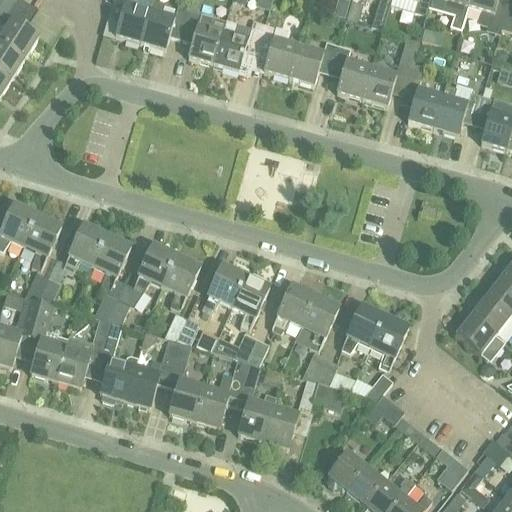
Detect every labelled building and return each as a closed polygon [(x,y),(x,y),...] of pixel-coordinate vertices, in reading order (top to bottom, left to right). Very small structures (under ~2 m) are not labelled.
[(18,1),(17,0),(4,0),(0,7),(0,19),(5,22),(18,1)] [(140,48),(149,15),(125,8),(127,0),(113,0),(108,22),(119,25),(115,41),(140,48)] [(356,0),(365,3),(366,0),(380,0),(371,32),(382,35),(390,8),(392,0),(356,0)] [(398,0),(418,5),(415,17),(426,20),(428,12),(431,0),(398,0)] [(431,0),(428,12),(440,15),(444,4),(457,8),(454,20),(465,23),(468,11),(469,12),(472,0),(431,0)] [(499,0),(472,0),(469,12),(481,15),(479,22),(482,28),(502,33),(510,5),(499,2),(499,0)] [(18,1),(5,22),(9,25),(10,24),(16,27),(28,7),(18,1)] [(149,15),(140,48),(165,56),(169,40),(181,44),(189,15),(178,12),(175,23),(160,19),(164,8),(153,4),(149,15)] [(511,5),(510,5),(502,33),(511,36),(511,5)] [(28,7),(16,27),(26,34),(39,14),(28,7)] [(189,15),(181,44),(192,47),(188,62),(213,70),(223,37),(198,30),(201,19),(189,15)] [(10,24),(9,25),(0,39),(0,48),(25,64),(39,42),(26,34),(16,27),(10,24)] [(223,37),(213,70),(238,77),(242,62),(254,65),(256,58),(257,58),(263,36),(251,33),(248,44),(233,40),(237,29),(226,26),(224,37),(223,37)] [(265,29),(263,36),(257,58),(268,61),(263,76),(288,84),(298,51),(274,44),(277,32),(265,29)] [(396,79),(372,72),(362,105),(387,112),(391,97),(402,100),(412,69),(418,46),(406,42),(396,79)] [(323,58),(298,51),(288,84),(313,91),(318,75),(330,79),(338,50),(327,47),(323,58)] [(25,64),(0,48),(0,78),(12,85),(25,64)] [(350,54),(338,50),(330,79),(341,82),(336,98),(362,105),(372,72),(347,65),(350,54)] [(412,69),(402,100),(400,108),(412,112),(407,127),(433,134),(443,102),(417,95),(424,72),(412,69)] [(0,103),(12,85),(0,78),(0,103)] [(443,102),(433,134),(458,141),(462,126),(474,129),(482,101),(480,100),(484,84),(475,81),(470,97),(446,90),(443,102)] [(511,109),(482,101),(474,129),(485,132),(480,148),(505,156),(511,132),(511,109)] [(23,252),(38,220),(14,209),(0,240),(0,257),(3,259),(11,247),(23,252)] [(437,213),(423,209),(420,219),(434,223),(437,213)] [(38,220),(23,252),(36,258),(33,272),(41,276),(62,231),(38,220)] [(93,272),(107,241),(84,230),(63,275),(71,279),(80,267),(93,272)] [(107,241),(93,272),(105,278),(101,292),(111,297),(132,252),(107,241)] [(162,292),(177,261),(153,250),(132,295),(142,299),(151,287),(162,292)] [(201,272),(177,261),(162,292),(175,298),(171,313),(180,317),(201,272)] [(511,269),(501,283),(511,291),(511,269)] [(232,312),(246,281),(223,270),(202,315),(212,319),(220,307),(232,312)] [(38,307),(49,283),(36,278),(25,303),(29,305),(29,304),(38,307)] [(246,281),(232,312),(244,318),(240,333),(249,337),(270,292),(246,281)] [(38,307),(41,308),(51,310),(60,289),(49,283),(38,307)] [(511,291),(501,283),(486,302),(511,321),(511,291)] [(301,333),(315,301),(292,290),(271,335),(281,339),(289,327),(301,333)] [(107,327),(118,303),(105,297),(94,322),(99,325),(107,327)] [(511,321),(486,302),(483,300),(479,301),(474,308),(474,311),(477,314),(472,320),(497,340),(511,321)] [(315,301),(301,333),(313,339),(309,353),(319,357),(339,312),(315,301)] [(118,303),(107,327),(111,328),(120,331),(130,309),(118,303)] [(19,340),(0,334),(0,371),(10,374),(19,345),(30,348),(41,308),(38,307),(29,304),(29,305),(19,340)] [(51,310),(41,308),(30,348),(40,351),(31,380),(56,387),(68,345),(57,342),(55,350),(43,347),(53,311),(51,310)] [(371,353),(385,322),(361,311),(341,355),(350,360),(359,348),(371,353)] [(177,347),(188,323),(175,318),(164,343),(168,344),(177,347)] [(497,340),(472,320),(456,340),(481,359),(497,340)] [(385,322),(371,353),(383,359),(379,373),(389,378),(409,333),(385,322)] [(199,328),(188,323),(177,347),(179,348),(190,351),(199,328)] [(68,345),(56,387),(80,394),(91,356),(102,359),(111,328),(107,327),(99,325),(92,349),(69,342),(68,345)] [(111,328),(102,359),(113,362),(122,331),(120,331),(111,328)] [(246,367),(257,344),(244,338),(233,363),(237,365),(246,367)] [(179,348),(177,347),(168,344),(159,374),(170,377),(179,348)] [(257,344),(246,367),(249,368),(259,371),(269,349),(257,344)] [(179,348),(170,377),(183,381),(191,351),(190,351),(179,348)] [(316,387),(326,363),(314,358),(302,383),(306,385),(306,384),(316,387)] [(339,369),(326,363),(316,387),(328,391),(339,369)] [(246,367),(237,365),(229,395),(240,398),(249,368),(246,367)] [(125,407),(135,373),(110,366),(100,400),(125,407)] [(249,368),(240,398),(252,402),(261,371),(259,371),(249,368)] [(160,380),(135,373),(125,407),(151,415),(160,380)] [(375,410),(383,399),(393,387),(383,378),(364,401),(375,410)] [(306,384),(306,385),(297,415),(309,419),(312,410),(340,417),(346,396),(328,391),(316,387),(306,384)] [(194,427),(204,393),(179,386),(169,420),(194,427)] [(229,400),(204,393),(194,427),(219,434),(229,400)] [(263,447),(273,413),(276,402),(265,399),(262,410),(248,406),(238,440),(263,447)] [(383,399),(375,410),(366,422),(375,428),(382,419),(400,432),(405,425),(401,422),(405,417),(383,399)] [(299,420),(273,413),(263,447),(289,455),(299,420)] [(424,440),(405,425),(400,432),(417,447),(418,447),(424,440)] [(511,445),(511,444),(511,426),(503,438),(511,445)] [(418,447),(417,447),(411,455),(427,467),(428,466),(431,468),(435,462),(437,463),(444,454),(424,440),(418,447)] [(482,456),(487,461),(476,476),(483,481),(495,466),(499,470),(509,458),(492,444),(482,456)] [(444,455),(437,463),(447,472),(437,485),(451,496),(468,474),(444,455)] [(348,497),(368,472),(348,456),(328,482),(330,484),(328,486),(328,490),(331,493),(335,492),(337,489),(348,497)] [(368,472),(348,497),(366,511),(387,487),(368,472)] [(467,500),(480,485),(472,478),(459,494),(467,500)] [(397,511),(405,502),(387,487),(366,511),(397,511)] [(458,511),(465,503),(457,497),(444,511),(458,511)] [(405,502),(397,511),(427,511),(431,506),(424,500),(416,510),(405,502)] [(511,511),(511,504),(506,500),(497,511),(511,511)]
